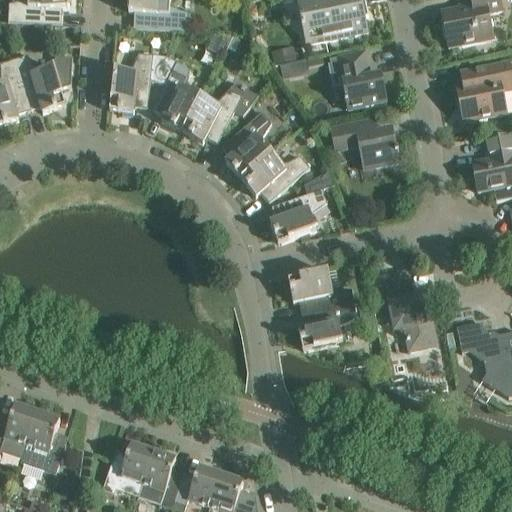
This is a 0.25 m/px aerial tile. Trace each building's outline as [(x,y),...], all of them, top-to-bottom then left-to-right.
[(9,7),(8,25),(62,28),(63,12),(69,12),(69,0),(28,0),(28,3),(9,7)] [(129,0),(128,15),(134,16),(133,32),(173,34),(187,35),(189,17),(170,10),(170,0),(129,0)] [(363,19),(368,18),(364,0),(355,0),(356,0),(329,6),(327,0),(297,0),(307,48),(367,36),(363,19)] [(470,0),(473,8),(441,14),(449,51),(493,43),(488,17),(502,14),(499,0),(470,0)] [(380,77),(370,79),(365,55),(329,62),(335,88),(343,86),(348,113),(386,105),(380,77)] [(131,75),(114,73),(109,114),(134,116),(134,111),(147,112),(150,82),(158,85),(166,60),(138,56),(131,75)] [(27,58),(13,63),(29,114),(41,111),(43,116),(57,112),(66,109),(65,106),(61,93),(71,89),(73,61),(56,60),(54,70),(38,75),(27,58)] [(164,120),(161,125),(182,136),(183,133),(201,100),(186,92),(190,73),(166,60),(158,85),(166,87),(152,114),(164,120)] [(0,129),(4,128),(19,124),(17,118),(29,114),(13,63),(0,66),(0,72),(0,87),(0,86),(0,129)] [(511,79),(509,66),(461,75),(464,89),(457,91),(464,126),(506,117),(502,96),(511,93),(511,79)] [(183,133),(182,136),(203,147),(205,142),(217,148),(233,117),(241,121),(257,101),(234,89),(215,107),(201,100),(183,133)] [(225,165),(235,176),(240,183),(272,156),(260,143),(271,127),(262,115),(221,151),(230,161),(225,165)] [(374,123),(331,131),(336,154),(359,149),(364,172),(398,166),(396,155),(398,155),(398,151),(395,152),(391,131),(376,135),(374,123)] [(491,162),(472,166),(478,195),(494,192),(497,203),(495,203),(496,205),(511,201),(511,138),(487,143),(491,162)] [(272,156),(240,183),(256,200),(260,196),(269,206),(310,171),(300,160),(282,168),(272,156)] [(278,248),(281,247),(316,234),(311,218),(327,206),(322,193),(334,189),(328,174),(304,188),(307,198),(271,210),(275,223),(270,225),(278,248)] [(328,274),(291,282),(288,283),(293,306),(299,305),(301,317),(354,306),(351,293),(332,291),(328,274)] [(406,276),(377,282),(386,326),(393,324),(395,333),(405,331),(410,354),(435,349),(427,309),(421,310),(419,298),(411,299),(406,276)] [(371,303),(358,306),(362,324),(365,326),(375,324),(371,303)] [(298,331),(301,346),(303,354),(343,346),(339,330),(357,320),(354,306),(301,317),(304,329),(298,331)] [(511,400),(511,339),(497,342),(484,333),(482,326),(456,331),(462,357),(469,355),(484,366),(486,377),(482,384),(509,401),(511,400)] [(8,428),(0,425),(0,454),(22,462),(38,415),(15,408),(8,428)] [(53,443),(60,423),(38,415),(22,462),(21,466),(56,478),(66,448),(53,443)] [(105,486),(102,494),(115,498),(116,493),(138,500),(153,454),(131,447),(127,458),(124,467),(113,463),(106,486),(105,486)] [(153,454),(138,500),(160,507),(160,509),(168,511),(171,511),(181,486),(169,482),(172,473),(176,462),(153,454)] [(181,486),(171,511),(185,511),(188,503),(210,510),(221,477),(199,470),(192,490),(181,486)] [(221,477),(210,510),(215,511),(257,511),(255,499),(240,494),(244,485),(221,477)] [(29,511),(30,511),(42,511),(44,508),(32,503),(29,511)]
